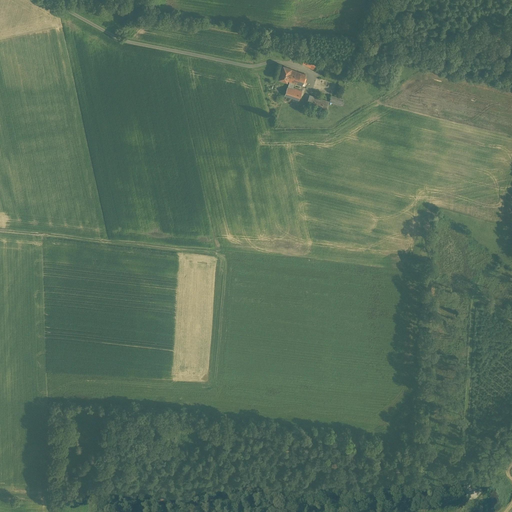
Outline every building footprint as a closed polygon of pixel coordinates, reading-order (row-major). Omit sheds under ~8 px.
[(318,59),(296,48),(293,53),(291,58),(313,69),(318,59)] [(331,64),(322,59),(320,63),(329,67),(331,64)] [(291,68),(283,66),(279,79),(287,81),(287,80),(291,69),(291,68)] [(305,74),(291,69),(287,80),(289,81),(287,88),(292,89),(294,83),(302,85),(305,74)] [(287,88),(287,87),(284,95),(299,100),(301,92),(292,89),(287,88)] [(328,101),(309,95),(306,103),(326,109),(328,101)] [(334,97),(331,96),(329,101),(341,105),(342,99),(334,97)]
